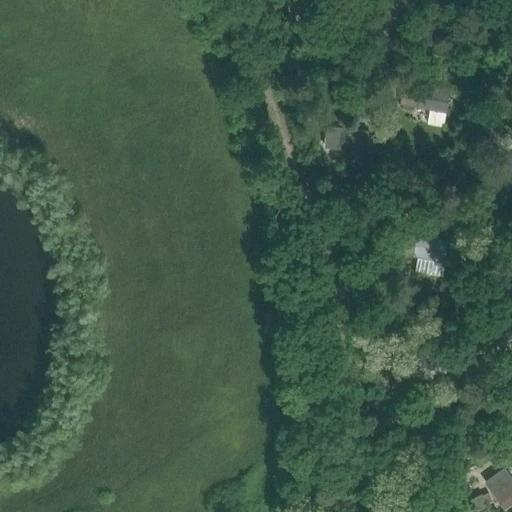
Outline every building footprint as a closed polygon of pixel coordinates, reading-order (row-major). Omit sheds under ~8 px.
[(320,0),(289,0),(290,11),(305,11),(321,10),(320,0)] [(473,55),(462,63),(468,72),(480,65),(473,55)] [(443,109),(447,87),(405,80),(400,102),(443,109)] [(358,106),(357,115),(369,117),(371,107),(358,106)] [(366,151),(369,129),(327,124),(324,146),(366,151)] [(506,146),(511,141),(511,136),(509,132),(501,138),(506,146)] [(408,233),(405,249),(415,251),(414,253),(444,258),(447,238),(418,234),(408,233)] [(454,348),(424,340),(418,363),(447,371),(454,348)] [(499,511),(511,501),(511,471),(503,478),(491,462),(472,477),(499,511)] [(481,493),(470,499),(476,510),(487,504),(481,493)]
